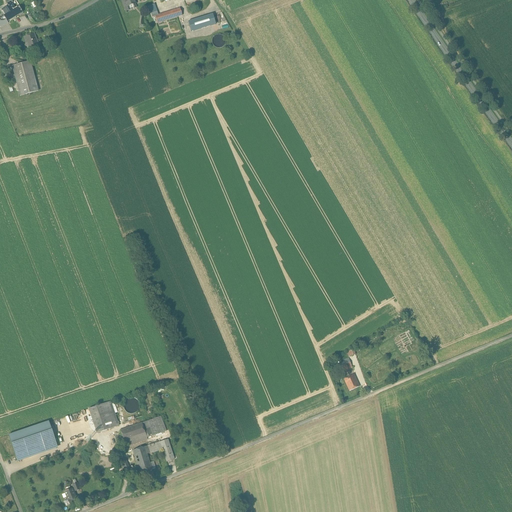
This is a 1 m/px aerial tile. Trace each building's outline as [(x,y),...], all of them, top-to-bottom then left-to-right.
[(8,6),(2,10),(5,16),(15,10),(11,4),(8,6)] [(154,4),(148,6),(152,17),(155,16),(158,15),(154,4)] [(158,15),(155,16),(157,23),(182,15),(180,8),(158,15)] [(15,10),(5,16),(4,17),(7,22),(21,14),(20,14),(17,9),(15,10)] [(212,14),(188,22),(191,32),(215,24),(212,14)] [(8,23),(7,22),(4,17),(0,18),(0,26),(0,28),(8,23)] [(33,33),(24,37),(25,41),(24,42),(25,45),(27,44),(29,49),(32,48),(33,51),(40,49),(33,33)] [(225,44),(226,41),(225,38),(224,36),(221,35),(219,34),(216,35),(214,36),(212,39),(212,41),(212,44),(214,46),(216,47),(219,48),(221,47),(224,46),(225,44)] [(30,62),(22,64),(12,67),(20,96),(38,91),(30,62)] [(345,362),(339,364),(341,372),(348,369),(346,364),(346,362),(345,362)] [(354,374),(344,379),(346,383),(350,381),(351,384),(357,382),(354,374)] [(357,382),(351,384),(350,381),(346,383),(350,391),(360,386),(357,382)] [(138,409),(139,406),(138,403),(136,400),(134,398),(130,398),(127,398),(125,400),(123,403),(122,406),(123,409),(125,411),(128,413),(131,414),(134,413),(136,411),(138,409)] [(111,403),(110,402),(88,409),(97,433),(119,426),(114,413),(111,403)] [(166,431),(161,416),(155,418),(160,433),(166,431)] [(155,418),(141,423),(147,438),(160,433),(155,418)] [(9,436),(18,461),(58,448),(49,423),(9,436)] [(141,423),(120,430),(126,447),(147,440),(147,438),(141,423)] [(168,439),(147,446),(150,454),(149,454),(162,450),(166,462),(174,460),(168,440),(168,439)] [(147,446),(132,451),(137,466),(138,469),(145,467),(144,463),(149,462),(147,456),(147,455),(148,454),(149,454),(150,454),(147,446)] [(137,466),(130,469),(122,452),(116,454),(122,467),(123,467),(126,474),(131,473),(131,474),(139,471),(138,469),(137,466)] [(149,462),(144,463),(145,467),(138,469),(139,471),(142,481),(154,477),(152,469),(149,463),(149,462)] [(75,497),(72,489),(64,492),(67,499),(65,500),(64,502),(65,505),(67,505),(69,504),(78,501),(76,496),(75,497)]
